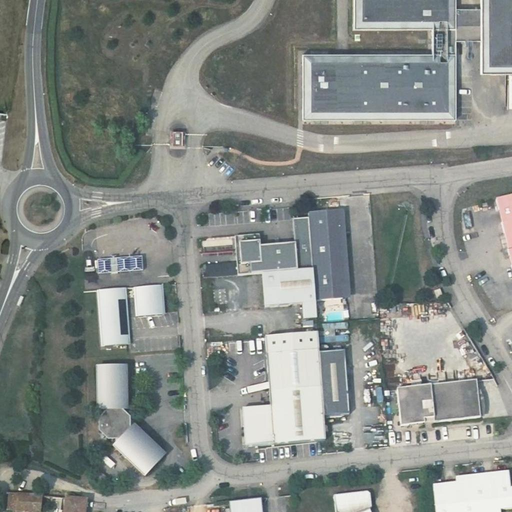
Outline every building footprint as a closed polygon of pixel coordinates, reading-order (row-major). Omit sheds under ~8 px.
[(511,0),(353,0),(353,29),(432,29),(455,26),(480,26),(480,74),(511,73),(511,0)] [(302,55),(302,121),(455,120),(455,26),(432,29),(432,55),(302,55)] [(173,132),(172,146),(183,147),(183,132),(173,132)] [(511,195),(496,200),(511,269),(511,195)] [(339,212),(308,214),(308,220),(312,271),(315,301),(342,299),(341,287),(345,287),(339,212)] [(174,240),(154,216),(126,220),(87,231),(83,235),(83,257),(85,293),(129,289),(167,284),(176,283),(174,240)] [(235,238),(238,277),(263,275),(312,271),(308,220),(292,221),(294,245),(260,248),(259,238),(252,239),(252,236),(235,238)] [(312,271),(263,275),(265,309),(302,306),(304,321),(316,321),(315,301),(312,271)] [(139,312),(139,318),(162,316),(159,287),(137,289),(138,296),(135,298),(138,301),(139,307),(136,309),(139,312)] [(212,290),(213,305),(226,304),(225,289),(212,290)] [(103,329),(105,348),(127,347),(124,313),(127,310),(121,305),(126,299),(123,297),(123,290),(100,292),(102,311),(101,312),(101,315),(101,321),(101,325),(103,329)] [(439,291),(435,293),(438,302),(443,299),(439,291)] [(316,324),(316,321),(304,321),(304,329),(317,328),(316,324)] [(270,408),(242,410),(245,448),(325,442),(324,418),(321,389),(319,354),(317,336),(264,340),(270,408)] [(344,352),(319,354),(321,389),(324,418),(349,416),(344,352)] [(115,447),(145,477),(163,459),(132,429),(131,431),(130,431),(130,420),(123,412),(123,411),(125,411),(124,369),(99,369),(100,412),(107,412),(107,413),(99,421),(99,433),(108,443),(119,442),(120,443),(115,447)] [(413,389),(396,390),(400,428),(409,427),(417,424),(424,422),(424,421),(428,420),(428,421),(433,422),(434,424),(480,419),(476,382),(429,387),(429,388),(413,390),(413,389)] [(459,483),(433,486),(435,511),(480,511),(500,510),(511,508),(511,488),(510,489),(508,472),(461,477),(458,480),(459,483)] [(40,511),(41,495),(11,491),(10,507),(17,508),(17,510),(40,511)] [(368,511),(371,508),(370,495),(367,493),(333,496),(335,511),(368,511)] [(86,511),(88,499),(64,496),(63,502),(67,502),(65,511),(86,511)] [(229,502),(229,511),(262,511),(261,499),(229,502)]
